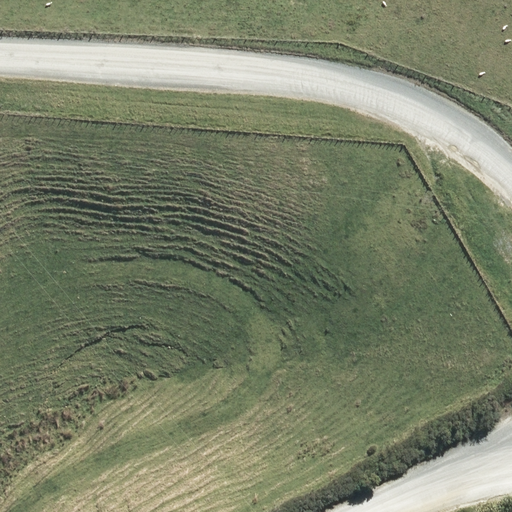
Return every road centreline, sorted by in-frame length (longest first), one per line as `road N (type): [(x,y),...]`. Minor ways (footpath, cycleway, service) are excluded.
road 1 (residential): [(511,181),(454,132),(377,96),(294,78),(0,59)]
road 2 (tertiary): [(377,511),(511,457)]
